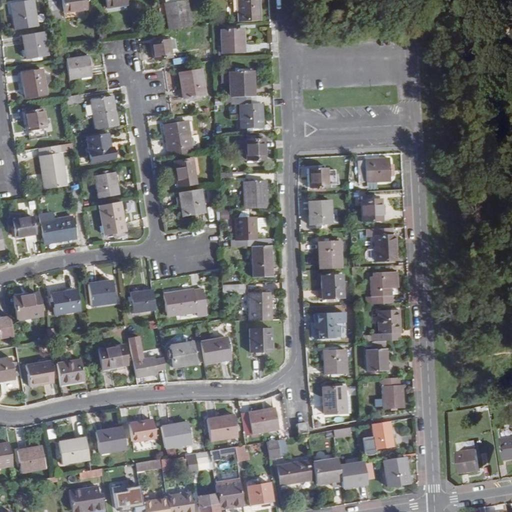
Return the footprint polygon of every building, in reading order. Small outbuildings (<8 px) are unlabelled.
[(12,4),(16,30),(38,27),(33,0),(12,4)] [(50,0),(48,0),(52,25),(59,23),(55,0),(50,0)] [(62,0),(65,13),(86,10),(84,0),(62,0)] [(105,0),(107,9),(126,5),(125,0),(105,0)] [(164,4),(169,31),(191,27),(186,0),(164,4)] [(237,0),(239,22),(260,22),(258,0),(237,0)] [(105,28),(98,29),(100,40),(106,39),(105,28)] [(221,30),(222,54),(243,53),(242,30),(221,30)] [(22,36),(26,60),(48,56),(44,32),(22,36)] [(152,43),(154,60),(172,57),(169,41),(152,43)] [(88,57),(66,61),(69,80),(91,76),(88,57)] [(179,73),(183,100),(205,96),(201,69),(179,73)] [(42,71),(22,74),(26,97),(46,94),(42,71)] [(253,72),(229,73),(231,97),(248,97),(254,96),(253,72)] [(72,96),(65,98),(66,105),(81,102),(80,95),(72,96)] [(91,100),(96,130),(118,126),(112,96),(91,100)] [(248,97),(231,97),(231,106),(249,105),(248,97)] [(249,105),(240,106),(241,129),(264,128),(262,104),(249,105)] [(25,111),(28,132),(46,128),(43,108),(25,111)] [(164,127),(169,157),(193,153),(187,123),(164,127)] [(87,139),(92,164),(116,159),(115,153),(112,154),(108,135),(87,139)] [(263,140),(238,141),(239,161),(264,160),(263,140)] [(238,142),(231,142),(231,161),(239,161),(238,142)] [(39,149),(45,189),(66,186),(61,153),(73,151),(72,143),(39,149)] [(197,160),(174,163),(178,186),(196,183),(194,175),(200,174),(197,160)] [(357,161),(359,182),(390,181),(389,160),(357,161)] [(327,168),(309,169),(309,189),(328,188),(327,185),(336,185),(336,170),(327,170),(327,168)] [(114,173),(95,177),(99,199),(118,195),(114,173)] [(225,174),(217,174),(218,187),(225,187),(225,183),(233,182),(232,173),(225,174)] [(247,183),(244,183),(245,210),(267,208),(266,182),(247,183)] [(80,189),(73,190),(77,214),(83,213),(83,209),(80,189)] [(180,193),(183,217),(204,214),(201,190),(180,193)] [(381,199),(361,200),(362,222),(382,221),(381,199)] [(330,201),(308,202),(309,226),(331,224),(330,201)] [(120,202),(99,206),(105,236),(125,232),(120,202)] [(31,212),(11,215),(15,237),(35,234),(31,212)] [(231,241),(231,248),(252,247),(257,247),(256,218),(249,218),(249,212),(242,212),(242,218),(235,218),(235,241),(231,241)] [(73,217),(40,223),(44,244),(77,239),(73,217)] [(392,229),(374,230),(376,261),(396,260),(396,236),(393,236),(392,229)] [(318,243),(319,270),(340,269),(339,242),(318,243)] [(257,247),(252,247),(253,278),(272,277),(270,247),(257,247)] [(365,298),(366,305),(392,304),(391,288),(398,288),(397,272),(373,273),(373,278),(370,278),(372,297),(365,298)] [(320,276),(321,300),(343,299),(342,275),(320,276)] [(88,285),(91,306),(115,303),(112,281),(88,285)] [(130,293),(133,314),(156,311),(152,289),(130,293)] [(193,289),(164,294),(167,316),(197,311),(197,316),(206,314),(203,290),(193,292),(193,289)] [(51,295),(55,315),(79,311),(75,291),(51,295)] [(14,298),(17,320),(42,316),(38,293),(14,298)] [(270,294),(248,294),(249,321),(271,320),(270,294)] [(371,335),(372,342),(399,341),(398,310),(379,311),(380,334),(371,335)] [(314,315),(316,339),(334,338),(338,338),(338,326),(333,327),(333,323),(343,323),(343,313),(333,314),(314,315)] [(10,317),(0,318),(0,338),(13,336),(10,317)] [(271,329),(249,330),(250,353),(271,352),(271,329)] [(139,337),(128,339),(136,378),(158,374),(158,371),(166,369),(163,358),(154,359),(154,358),(142,360),(141,355),(142,355),(139,337)] [(227,338),(200,342),(204,364),(231,359),(227,338)] [(194,342),(169,346),(173,367),(197,363),(194,342)] [(123,346),(99,350),(102,369),(126,364),(123,346)] [(383,349),(366,350),(367,372),(386,370),(386,362),(384,362),(383,349)] [(323,351),(324,375),(346,373),(345,350),(323,351)] [(0,360),(0,381),(14,379),(11,358),(0,360)] [(80,359),(56,364),(60,385),(84,381),(80,359)] [(49,361),(26,365),(30,387),(53,382),(49,361)] [(398,377),(382,378),(384,408),(403,407),(402,386),(399,387),(398,377)] [(344,387),(322,388),(323,414),(345,412),(344,387)] [(489,405),(475,407),(476,413),(489,411),(489,405)] [(275,409),(248,414),(251,433),(278,428),(275,409)] [(233,415),(206,420),(209,441),(237,436),(233,415)] [(129,424),(132,442),(155,438),(152,420),(129,424)] [(388,421),(372,424),(373,437),(363,439),(365,450),(392,446),(388,421)] [(187,422),(160,427),(164,448),(191,443),(187,422)] [(297,423),(298,433),(307,432),(306,423),(297,423)] [(95,433),(98,453),(125,448),(122,428),(95,433)] [(349,428),(332,431),(334,439),(350,436),(349,428)] [(58,442),(62,464),(88,460),(85,438),(58,442)] [(285,438),(277,440),(280,455),(287,455),(285,438)] [(511,438),(502,440),(505,460),(511,458),(511,438)] [(266,441),(269,458),(280,455),(277,440),(266,441)] [(466,442),(456,443),(461,472),(480,469),(477,448),(467,450),(466,442)] [(0,467),(12,466),(8,443),(0,444),(0,467)] [(41,447),(17,451),(21,473),(45,468),(41,447)] [(241,447),(234,448),(236,460),(243,459),(241,447)] [(161,466),(162,472),(170,470),(168,457),(166,458),(160,459),(160,460),(161,466)] [(404,457),(383,461),(387,487),(408,483),(404,457)] [(196,459),(187,461),(189,470),(197,469),(196,459)] [(337,459),(313,463),(315,478),(316,484),(332,481),(333,487),(341,486),(340,480),(338,466),(337,459)] [(313,463),(312,461),(278,466),(280,484),(315,478),(313,463)] [(363,462),(338,466),(340,480),(341,486),(342,487),(367,483),(366,479),(363,464),(363,462)] [(371,462),(363,464),(366,479),(374,477),(371,462)] [(90,470),(79,472),(80,479),(101,475),(100,469),(90,470)] [(239,480),(215,483),(217,494),(219,508),(243,504),(239,480)] [(269,483),(247,487),(250,504),(272,500),(269,483)] [(68,492),(71,511),(84,511),(95,510),(95,511),(103,511),(103,509),(100,494),(98,494),(96,487),(68,492)] [(134,511),(141,511),(144,511),(142,502),(140,490),(114,494),(116,510),(120,509),(120,511),(134,509),(134,511)] [(174,496),(166,497),(166,498),(168,511),(193,511),(193,510),(191,494),(181,496),(182,503),(176,504),(174,496)] [(219,511),(219,508),(217,494),(198,497),(199,507),(197,507),(197,511),(219,511)] [(168,511),(166,498),(142,502),(144,511),(143,511),(168,511)]
